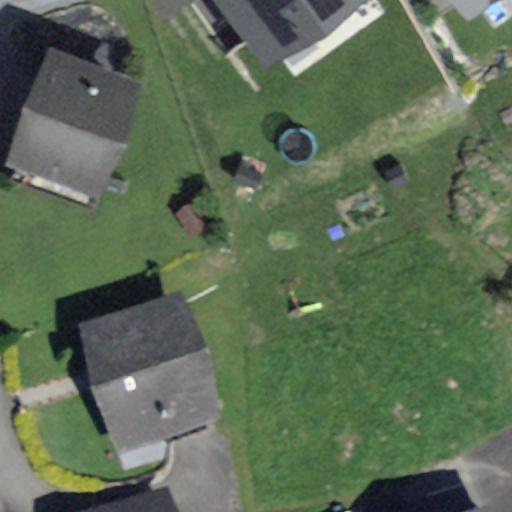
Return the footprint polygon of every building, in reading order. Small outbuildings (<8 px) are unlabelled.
[(223,0),(265,62),(358,0),(223,0)] [(511,0),(460,0),(466,8),(476,1),(492,22),(511,7),(511,0)] [(137,89),(55,56),(14,155),(96,188),(137,89)] [(218,427),(183,309),(85,338),(120,456),(218,427)] [(454,511),(449,497),(406,511),(454,511)]
